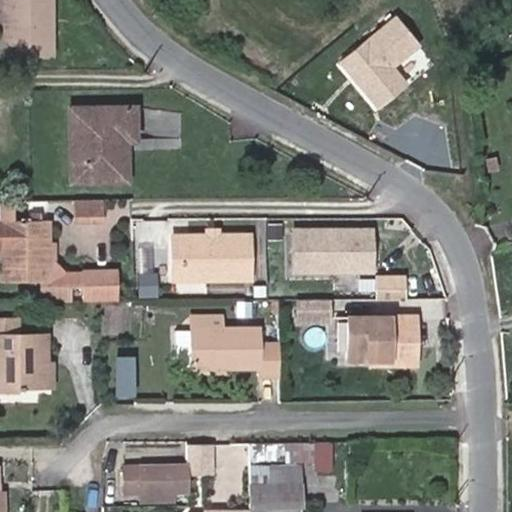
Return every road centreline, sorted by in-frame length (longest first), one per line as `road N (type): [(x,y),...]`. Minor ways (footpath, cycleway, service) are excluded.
road 1 (residential): [(141,0),(176,43),(274,118),(450,197),(487,260),(493,511)]
road 2 (unknown): [(491,409),(115,418),(81,448),(51,495)]
road 3 (unknown): [(450,197),(149,200),(98,211)]
